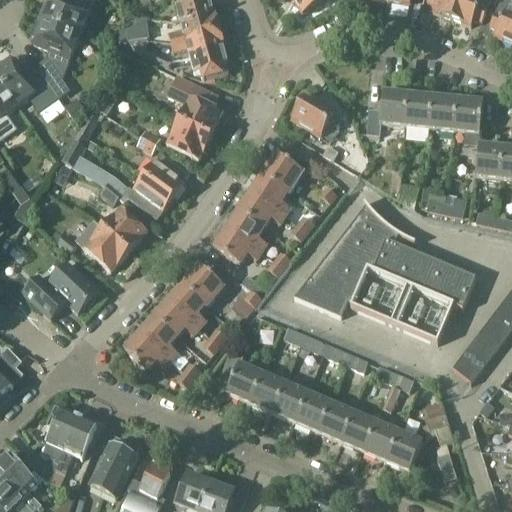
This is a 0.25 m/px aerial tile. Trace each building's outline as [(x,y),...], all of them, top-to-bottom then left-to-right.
[(82,0),(78,11),(53,1),(50,8),(45,7),(39,23),(81,40),(96,0),(82,0)] [(130,0),(175,2),(177,9),(176,9),(181,27),(213,18),(214,18),(210,1),(203,3),(201,0),(130,0)] [(295,0),(294,2),(304,19),(330,4),(327,0),(295,0)] [(391,0),(390,6),(411,9),(412,1),(421,3),(421,0),(391,0)] [(433,16),(452,23),(461,0),(429,0),(427,6),(436,10),(433,16)] [(482,2),(476,0),(461,0),(452,23),(472,31),(474,24),(482,27),(488,13),(480,10),(482,2)] [(511,49),(511,4),(504,0),(490,31),(498,34),(495,41),(511,49)] [(213,18),(181,27),(183,35),(169,38),(172,47),(221,34),(216,17),(214,18),(213,18)] [(81,40),(39,23),(32,39),(37,41),(34,49),(59,59),(54,72),(53,71),(42,78),(59,103),(70,95),(63,85),(81,40)] [(131,31),(126,32),(128,45),(132,44),(133,44),(150,42),(148,29),(131,31)] [(119,33),(119,46),(128,45),(126,32),(119,33)] [(225,52),(221,34),(172,47),(174,57),(188,53),(190,61),(225,52)] [(226,52),(225,52),(190,61),(195,78),(200,77),(203,87),(229,80),(227,70),(229,70),(224,53),(226,52)] [(154,66),(158,58),(146,53),(142,60),(154,66)] [(172,64),(158,58),(154,66),(168,72),(172,64)] [(59,103),(42,78),(32,86),(16,63),(9,68),(6,64),(0,68),(0,85),(18,111),(30,103),(40,117),(59,103)] [(171,94),(189,103),(190,102),(212,112),(218,101),(178,81),(171,94)] [(18,111),(0,85),(0,145),(16,134),(6,119),(18,111)] [(107,120),(117,105),(105,97),(95,113),(107,120)] [(405,132),(408,99),(383,97),(381,116),(369,115),(367,140),(380,141),(381,129),(405,132)] [(430,134),(433,101),(408,99),(405,132),(430,134)] [(455,136),(458,104),(433,101),(430,134),(455,136)] [(178,126),(211,142),(219,126),(218,126),(222,118),(212,112),(190,102),(189,103),(178,126)] [(337,133),(343,124),(304,102),(291,125),(321,142),(328,128),(337,133)] [(458,104),(455,136),(480,139),(483,106),(458,104)] [(89,117),(77,138),(87,144),(99,123),(89,117)] [(211,142),(178,126),(167,151),(199,166),(203,158),(211,142)] [(146,135),(141,143),(157,151),(161,143),(146,135)] [(62,165),(74,172),(81,161),(81,162),(87,152),(84,150),(87,144),(77,138),(62,165)] [(157,151),(141,143),(137,151),(153,159),(157,151)] [(501,185),(504,152),(479,150),(476,182),(501,185)] [(337,157),(327,151),(322,160),(332,166),(337,157)] [(511,152),(504,152),(501,185),(511,185),(511,152)] [(263,178),(290,196),(303,177),(275,159),(263,178)] [(73,174),(105,194),(119,204),(128,192),(117,183),(81,162),(81,161),(74,172),(73,174)] [(160,161),(144,181),(173,203),(184,189),(183,189),(188,182),(160,161)] [(13,197),(20,192),(9,177),(2,182),(13,197)] [(263,178),(250,197),(276,214),(287,221),(291,214),(281,207),(286,198),(288,200),(290,196),(263,178)] [(162,217),(173,203),(144,181),(129,203),(157,224),(162,217)] [(417,203),(419,191),(402,188),(400,200),(417,203)] [(13,197),(22,209),(29,204),(20,192),(13,197)] [(326,192),(319,201),(330,209),(337,201),(326,192)] [(119,204),(105,194),(100,200),(113,210),(119,204)] [(250,197),(238,216),(264,233),(270,223),(281,230),(287,221),(276,214),(250,197)] [(34,211),(29,204),(22,209),(15,221),(25,227),(34,211)] [(427,216),(445,220),(447,208),(429,205),(427,216)] [(367,210),(364,207),(363,207),(365,210),(293,303),(340,322),(347,306),(352,308),(350,312),(352,313),(368,275),(462,315),(476,283),(394,249),(398,240),(414,248),(415,246),(411,245),(407,243),(400,239),(393,235),(390,232),(387,230),(381,225),(375,219),(369,213),(367,210)] [(447,208),(445,220),(463,223),(465,212),(447,208)] [(101,233),(129,257),(141,244),(140,243),(146,237),(120,213),(101,233)] [(252,251),(262,258),(268,250),(257,243),(264,233),(238,216),(226,234),(252,251)] [(476,229),(495,232),(497,221),(479,217),(476,229)] [(297,230),(308,238),(315,229),(303,221),(297,230)] [(511,224),(497,221),(495,232),(511,236),(511,224)] [(129,257),(101,233),(94,226),(77,246),(111,276),(129,257)] [(297,230),(290,238),(302,247),(308,238),(297,230)] [(257,266),(262,258),(252,251),(226,234),(214,253),(239,270),(246,259),(257,266)] [(57,247),(71,258),(77,250),(64,239),(57,247)] [(281,258),(275,266),(285,274),(291,265),(281,258)] [(275,266),(268,275),(278,283),(285,274),(275,266)] [(38,280),(21,298),(49,324),(65,307),(77,318),(87,308),(91,307),(94,304),(95,299),(98,296),(67,268),(47,289),(38,280)] [(198,270),(184,287),(208,309),(223,292),(198,270)] [(184,287),(169,304),(192,324),(202,333),(207,327),(198,318),(204,311),(206,312),(208,309),(184,287)] [(262,303),(252,295),(244,305),(255,313),(262,303)] [(511,312),(511,297),(510,297),(503,306),(511,312)] [(154,321),(177,341),(184,334),(194,342),(202,333),(192,324),(169,304),(154,321)] [(511,327),(511,312),(503,306),(496,316),(511,327)] [(508,340),(511,334),(511,327),(496,316),(489,325),(508,340)] [(154,321),(139,338),(171,366),(177,359),(169,351),(177,341),(154,321)] [(501,349),(508,340),(489,325),(481,335),(501,349)] [(216,333),(209,342),(221,351),(228,342),(216,333)] [(302,351),(306,341),(289,333),(284,344),(302,351)] [(494,359),(501,349),(481,335),(474,344),(494,359)] [(164,373),(171,366),(139,338),(125,355),(148,375),(156,366),(164,373)] [(323,348),(306,341),(302,351),(319,359),(323,348)] [(209,342),(203,351),(214,360),(221,351),(209,342)] [(486,368),(494,359),(474,344),(467,354),(486,368)] [(329,363),(347,370),(351,360),(334,352),(329,363)] [(225,399),(248,409),(261,379),(240,370),(245,359),(232,353),(222,377),(233,381),(225,399)] [(479,378),(486,368),(467,354),(459,364),(479,378)] [(351,360),(347,370),(364,378),(368,367),(351,360)] [(0,411),(10,402),(5,397),(13,390),(12,389),(22,380),(4,362),(0,365),(0,411)] [(470,389),(479,378),(459,364),(452,373),(471,387),(470,388),(470,389)] [(190,368),(183,376),(195,385),(201,376),(190,368)] [(375,383),(393,390),(397,379),(380,372),(375,383)] [(183,376),(177,385),(188,394),(195,385),(183,376)] [(271,419),(284,389),(261,379),(248,409),(271,419)] [(397,379),(393,390),(410,397),(415,386),(397,379)] [(294,429),(307,398),(284,389),(271,419),(294,429)] [(392,417),(401,394),(393,390),(383,413),(392,417)] [(317,438),(330,408),(307,398),(294,429),(317,438)] [(488,406),(479,417),(487,423),(495,412),(488,406)] [(340,448),(353,418),(330,408),(317,438),(340,448)] [(42,460),(50,463),(56,466),(55,468),(58,469),(79,421),(62,413),(61,415),(55,412),(47,429),(53,432),(41,459),(42,460)] [(363,458),(376,428),(353,418),(340,448),(363,458)] [(432,441),(437,440),(450,436),(451,435),(446,418),(426,424),(432,441)] [(58,469),(54,478),(51,487),(59,492),(73,460),(82,464),(97,429),(79,421),(58,469)] [(386,468),(399,437),(376,428),(363,458),(386,468)] [(454,446),(450,436),(437,440),(440,450),(454,446)] [(399,437),(386,468),(409,477),(422,447),(399,437)] [(96,479),(90,490),(103,496),(112,476),(115,474),(128,449),(116,443),(113,450),(110,448),(95,478),(96,479)] [(112,476),(103,496),(117,503),(138,462),(134,460),(138,454),(128,449),(115,474),(112,476)] [(444,486),(456,483),(449,458),(437,462),(444,486)] [(0,483),(28,511),(40,511),(43,510),(29,497),(37,489),(28,480),(8,461),(5,464),(2,463),(0,465),(0,483)] [(43,483),(51,487),(54,478),(58,469),(55,468),(56,466),(50,463),(42,481),(42,482),(43,483)] [(160,501),(170,479),(152,470),(143,489),(133,484),(127,495),(131,497),(123,511),(161,511),(165,504),(160,501)] [(179,511),(200,511),(209,487),(186,478),(174,510),(179,511)] [(28,511),(0,483),(0,511),(28,511)] [(226,511),(233,496),(209,487),(200,511),(226,511)] [(64,509),(68,511),(71,511),(73,506),(70,503),(64,509)]
